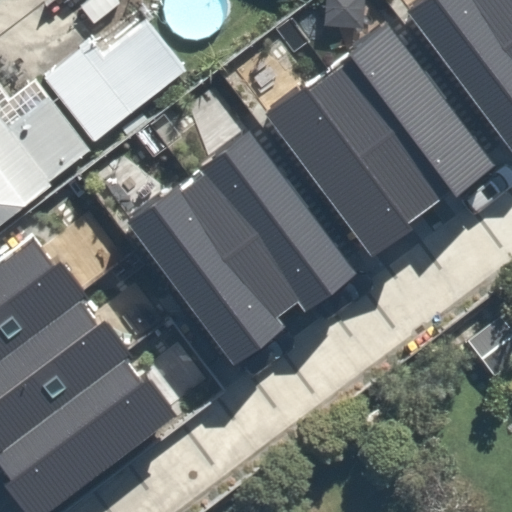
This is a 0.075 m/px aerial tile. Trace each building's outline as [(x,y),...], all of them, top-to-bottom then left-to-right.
[(36,70),(54,95),(88,140),(187,66),(152,19),(107,52),(90,30),(36,70)] [(381,91),(225,214),(261,260),(417,137),(381,91)] [(0,118),(0,228),(99,155),(88,140),(54,95),(8,129),(0,118)] [(120,192),(0,280),(0,379),(32,423),(199,300),(120,192)] [(443,264),(357,323),(382,359),(467,300),(443,264)] [(511,309),(501,295),(453,331),(494,386),(511,372),(511,309)] [(182,348),(49,447),(70,476),(97,511),(194,511),(291,440),(243,375),(216,394),(182,348)] [(22,511),(70,476),(49,447),(37,431),(0,457),(0,501),(7,511),(22,511)]
